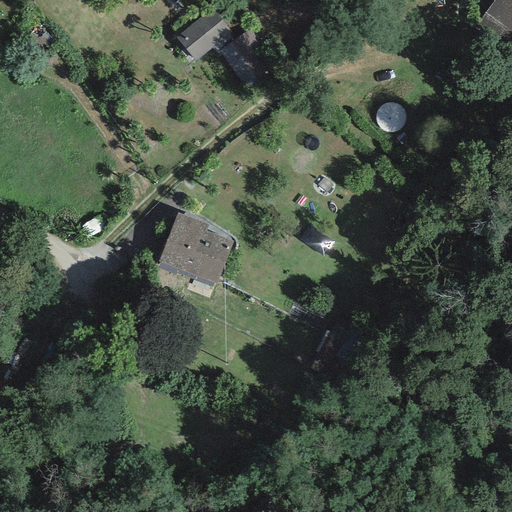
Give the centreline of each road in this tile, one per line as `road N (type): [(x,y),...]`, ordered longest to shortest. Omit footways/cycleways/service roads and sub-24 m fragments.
road 1 (track): [(0,212),(83,255),(168,178)]
road 2 (unknown): [(463,511),(478,408),(511,338)]
